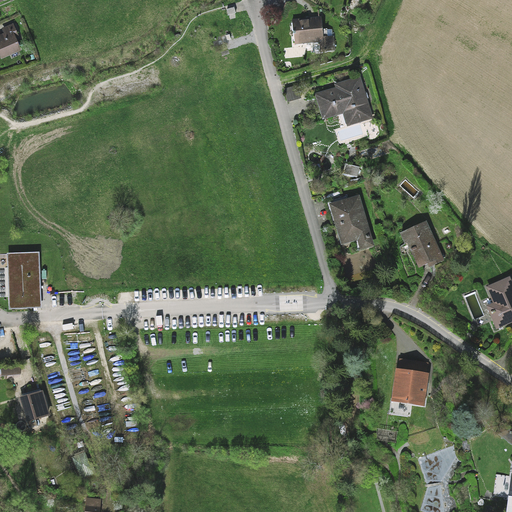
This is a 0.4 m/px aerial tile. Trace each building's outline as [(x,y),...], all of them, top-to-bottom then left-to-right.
[(322,30),(321,19),(292,21),(295,43),(321,41),(322,53),(334,51),(333,36),(327,37),(327,29),(322,30)] [(13,25),(8,27),(10,33),(0,37),(0,45),(1,45),(6,55),(18,50),(13,38),(18,36),(13,25)] [(356,121),(370,117),(359,79),(347,83),(348,87),(318,96),(324,117),(352,108),(356,121)] [(298,85),(285,89),(288,102),(301,98),(298,85)] [(354,167),(349,165),(348,171),(345,170),(344,174),(352,176),(354,167)] [(349,195),(332,200),(338,219),(337,221),(342,237),(343,239),(346,241),(349,241),(368,235),(358,199),(350,201),(349,195)] [(435,264),(443,261),(425,222),(401,233),(406,243),(412,240),(415,247),(411,249),(412,251),(420,267),(433,261),(435,264)] [(22,267),(10,267),(12,304),(24,303),(24,306),(37,305),(35,257),(22,257),(22,267)] [(497,327),(511,320),(511,286),(509,279),(488,288),(498,309),(491,312),(497,327)] [(410,402),(422,403),(426,376),(398,372),(392,415),(408,418),(410,402)] [(29,420),(48,415),(42,392),(23,398),(29,420)] [(81,478),(96,473),(93,463),(91,464),(87,453),(75,457),(75,461),(72,462),(76,474),(80,472),(81,478)]
